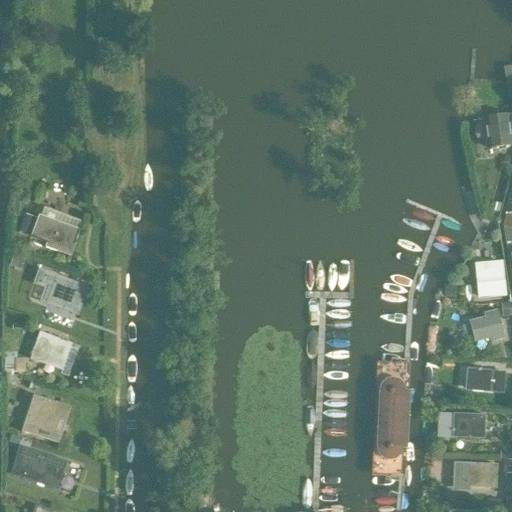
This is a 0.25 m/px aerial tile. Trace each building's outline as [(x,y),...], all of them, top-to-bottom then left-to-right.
[(488,149),(511,146),(508,118),(484,121),(488,149)] [(25,215),(19,234),(59,249),(59,251),(72,255),(80,233),(41,219),(40,220),(25,215)] [(511,217),(506,216),(503,229),(511,231),(511,217)] [(511,231),(503,229),(506,245),(511,243),(511,231)] [(479,298),(504,295),(501,264),(476,266),(479,298)] [(45,289),(40,303),(77,316),(87,288),(39,271),(34,285),(45,289)] [(445,288),(445,299),(456,299),(456,288),(445,288)] [(503,317),(511,316),(510,304),(501,306),(503,317)] [(504,338),(497,311),(485,314),(486,318),(471,322),(476,341),(491,337),(492,341),(504,338)] [(66,360),(72,345),(41,334),(31,360),(47,366),(51,354),(66,360)] [(25,361),(16,361),(16,373),(25,373),(25,361)] [(504,394),(505,373),(474,371),(473,391),(504,394)] [(376,385),(373,392),(371,449),(373,455),(377,461),(384,463),(391,461),(397,456),(399,451),(401,451),(403,392),(401,392),(400,387),(394,381),(387,379),(380,380),(376,385)] [(34,396),(25,425),(22,433),(38,438),(40,430),(54,434),(60,414),(49,410),(52,402),(34,396)] [(484,439),(485,416),(455,415),(454,438),(484,439)] [(21,450),(17,464),(26,467),(23,477),(57,488),(65,464),(21,450)] [(511,453),(500,453),(500,461),(511,461),(511,453)] [(465,465),(464,488),(470,488),(496,489),(497,466),(465,465)]
